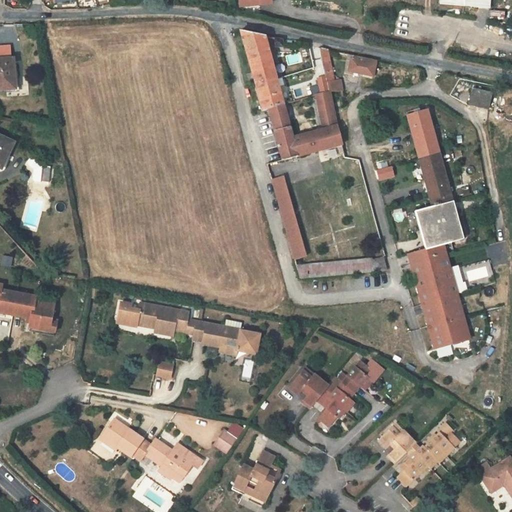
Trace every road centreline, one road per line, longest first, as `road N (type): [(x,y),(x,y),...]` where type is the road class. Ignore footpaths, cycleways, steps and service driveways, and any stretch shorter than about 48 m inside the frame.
road 1 (residential): [(0,14),(191,12),(511,79)]
road 2 (unknown): [(424,88),(478,127),(500,233)]
road 3 (unknown): [(66,391),(195,422)]
road 4 (unknown): [(400,293),(433,360),(462,364),(480,355)]
